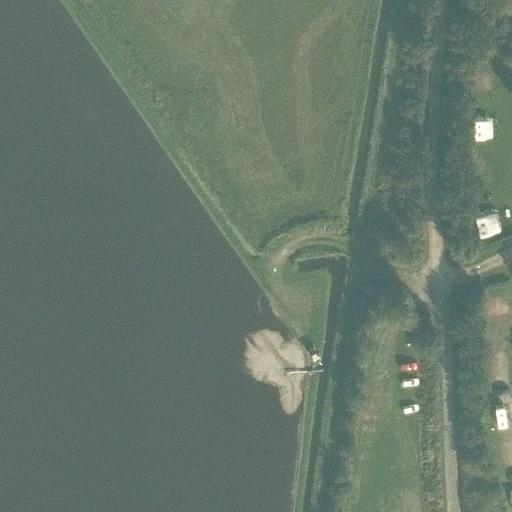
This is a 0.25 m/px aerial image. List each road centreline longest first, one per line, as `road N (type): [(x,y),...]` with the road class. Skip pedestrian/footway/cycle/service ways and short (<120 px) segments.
road 1 (track): [(440,283),(432,93),(442,0)]
road 2 (track): [(394,417),(397,322),(414,294),(440,283)]
